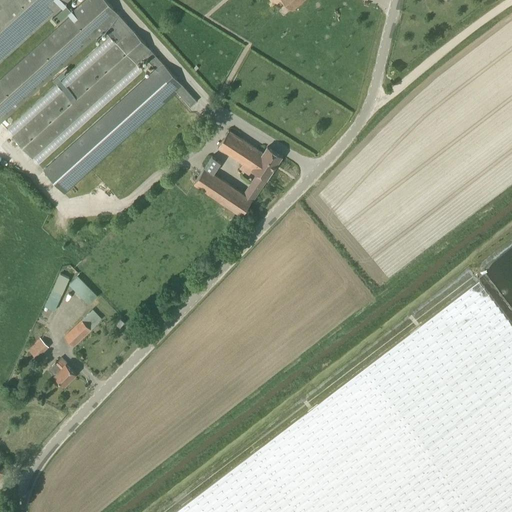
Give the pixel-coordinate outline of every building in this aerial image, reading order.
[(12,136),(32,157),(145,56),(157,70),(44,171),(64,193),(177,91),(191,106),(196,100),(106,0),(0,0),(0,121),(0,122),(104,29),(116,42),(12,136)] [(284,0),(287,3),(292,9),(302,0),(284,0)] [(218,146),(241,161),(242,163),(239,168),(249,174),(252,169),(258,173),(244,193),(221,178),(214,173),(217,168),(221,162),(212,156),(204,167),(194,183),(242,215),(266,178),(267,179),(282,156),(267,146),(263,152),(229,129),(218,146)] [(59,272),(52,289),(62,294),(70,277),(59,272)] [(97,295),(77,275),(69,283),(88,303),(97,295)] [(173,511),(511,511),(511,322),(479,279),(173,511)] [(49,294),(44,305),(45,306),(54,310),(59,299),(49,294)] [(93,309),(82,319),(65,336),(73,345),(85,334),(102,318),(93,309)] [(125,322),(121,318),(116,324),(120,327),(125,322)] [(36,358),(43,351),(48,346),(41,339),(29,350),(36,358)] [(60,358),(49,369),(64,385),(76,373),(66,363),(66,364),(60,358)]
